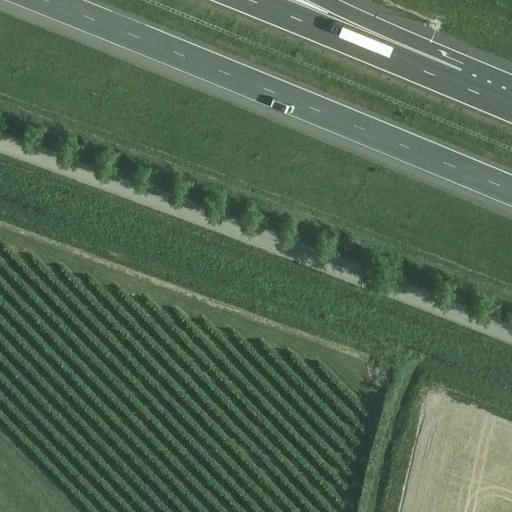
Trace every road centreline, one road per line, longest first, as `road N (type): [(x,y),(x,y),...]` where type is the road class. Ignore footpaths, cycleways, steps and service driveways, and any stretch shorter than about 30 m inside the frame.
road 1 (unclassified): [(511,335),(0,143)]
road 2 (motorway): [(41,0),(511,192)]
road 3 (motorway): [(455,85),(247,0)]
road 4 (motorway): [(455,85),(312,0)]
